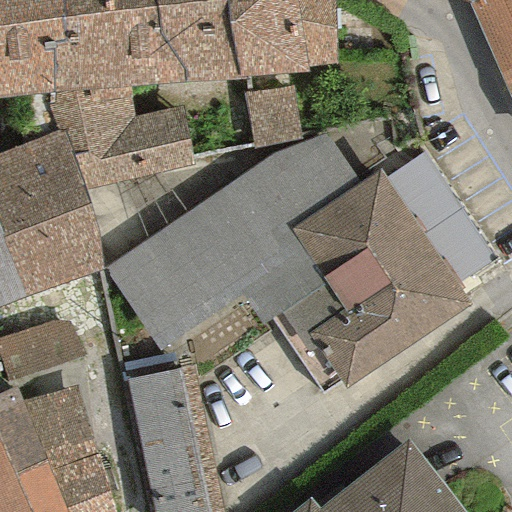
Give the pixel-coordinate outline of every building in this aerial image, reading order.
[(60,0),(0,0),(0,98),(44,93),(52,92),(50,43),(65,39),(60,0)] [(151,0),(60,0),(65,39),(50,43),(52,92),(128,85),(185,80),(183,71),(158,37),(151,0)] [(185,80),(236,77),(225,0),(151,0),(158,37),(183,71),(185,80)] [(225,0),(236,77),(306,73),(304,66),(336,63),(332,0),(225,0)] [(511,0),(472,0),(468,3),(511,101),(511,0)] [(132,117),(128,85),(52,92),(44,93),(55,135),(61,133),(81,191),(192,165),(181,108),(132,117)] [(290,85),(242,94),(252,148),(300,140),(290,85)] [(288,229),(357,185),(320,128),(274,158),(103,270),(157,353),(244,296),(263,325),(280,314),(308,356),(317,350),(306,334),(341,311),(288,229)] [(55,135),(0,154),(0,234),(21,296),(106,267),(81,191),(61,133),(55,135)] [(464,289),(379,168),(357,185),(288,229),(341,311),(306,334),(317,350),(345,389),(468,304),(459,292),(464,289)] [(0,306),(21,296),(0,234),(0,306)] [(9,332),(28,374),(87,346),(68,305),(9,332)] [(136,365),(157,511),(220,511),(197,356),(136,365)] [(16,387),(0,393),(0,511),(112,511),(73,386),(21,399),(16,387)] [(460,511),(408,443),(317,511),(307,498),(288,511),(460,511)]
